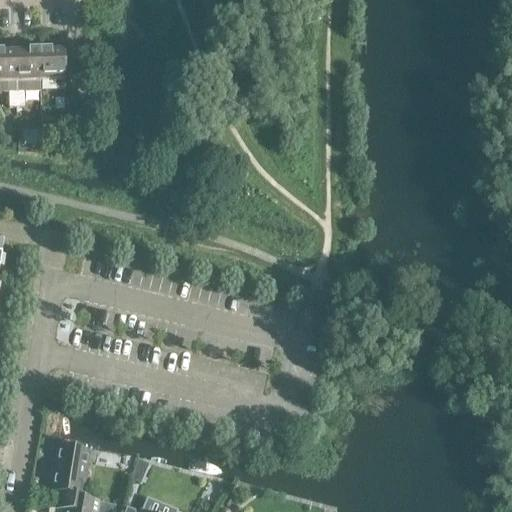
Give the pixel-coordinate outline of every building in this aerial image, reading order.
[(64,91),(63,82),(63,53),(38,54),(39,83),(53,83),(53,91),(64,91)] [(16,110),(14,54),(0,54),(0,95),(7,95),(7,111),(16,110)] [(16,110),(22,110),(22,95),(39,94),(39,83),(38,54),(14,54),(16,110)] [(63,123),(77,123),(76,98),(63,98),(63,123)] [(81,508),(82,498),(89,456),(58,450),(55,470),(47,469),(43,492),(61,495),(59,504),(81,508)] [(144,477),(134,473),(130,483),(140,487),(144,477)] [(121,511),(122,510),(99,506),(88,504),(89,499),(82,498),(81,508),(59,504),(57,511),(121,511)]
